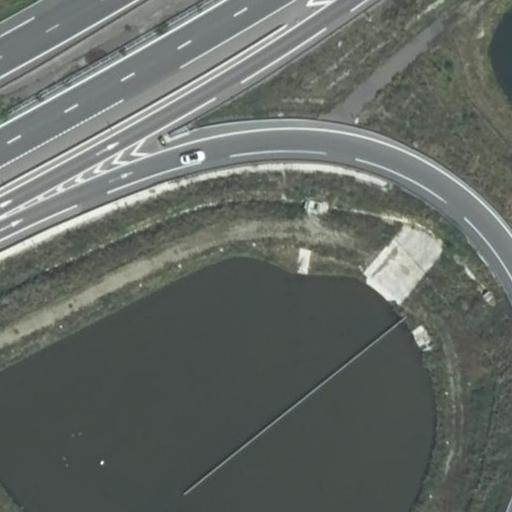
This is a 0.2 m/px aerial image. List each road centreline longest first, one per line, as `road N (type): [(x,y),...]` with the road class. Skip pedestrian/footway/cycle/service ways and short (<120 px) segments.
road 1 (motorway): [(0,223),(116,171),(283,133),(336,137),(405,160),(466,197),(511,255)]
road 2 (motorway): [(0,201),(282,53),(364,0)]
road 3 (motorway): [(0,144),(257,0)]
